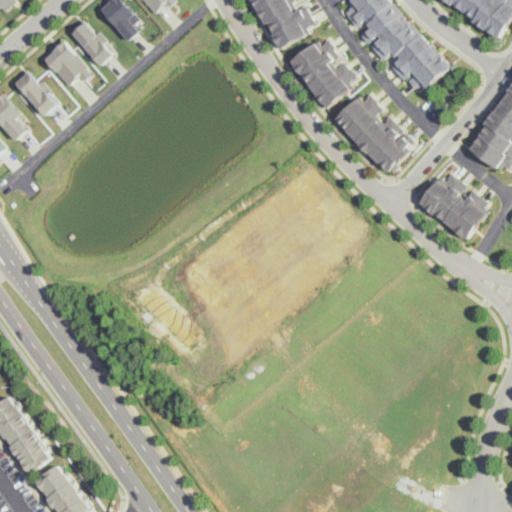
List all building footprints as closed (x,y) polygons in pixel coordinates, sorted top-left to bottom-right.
[(0,0),(14,0),(5,8),(0,2),(0,0)] [(139,13),(127,0),(115,0),(106,8),(134,39),(145,30),(134,17),(139,13)] [(149,0),(160,11),(170,1),(175,6),(182,0),(149,0)] [(259,0),(283,49),(316,32),(314,27),(321,23),(311,4),(299,10),(294,0),(259,0)] [(349,0),(394,0),(451,66),(420,92),(345,4),(349,0)] [(511,25),(500,40),(450,0),(511,0),(511,25)] [(119,53),(109,41),(111,39),(104,30),(101,32),(89,19),(75,31),(105,65),(119,53)] [(365,75),(333,103),(296,61),(328,33),(345,52),(335,60),(340,66),(349,58),(365,75)] [(68,39),(49,58),(73,83),(83,74),(88,79),(95,73),(90,68),(92,66),(68,39)] [(62,103),(51,91),(54,88),(46,80),(44,81),(32,68),(18,81),(48,115),(62,103)] [(511,159),(506,168),(472,145),(511,86),(511,159)] [(26,112),(8,92),(0,100),(0,114),(21,138),(32,128),(21,116),(26,112)] [(415,153),(395,172),(341,118),(368,93),(372,97),(378,92),(392,107),(383,116),(391,126),(398,119),(420,142),(415,147),(415,153)] [(454,105),(449,110),(445,106),(449,101),(454,105)] [(0,160),(4,157),(1,154),(10,145),(0,134),(0,160)] [(443,176),(490,213),(469,239),(422,201),(443,176)] [(0,420),(0,398),(12,390),(60,458),(38,474),(0,420)] [(63,463),(99,511),(63,511),(40,480),(63,463)]
